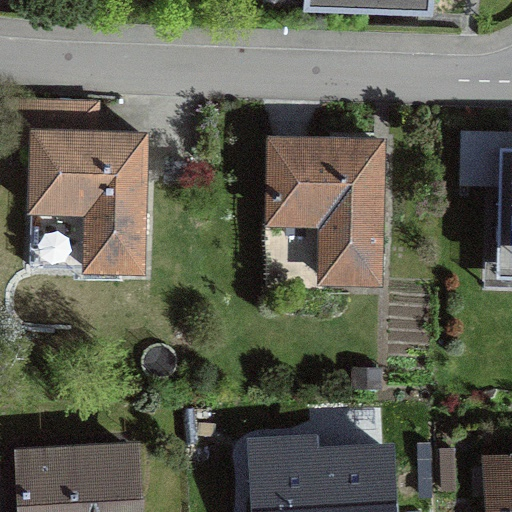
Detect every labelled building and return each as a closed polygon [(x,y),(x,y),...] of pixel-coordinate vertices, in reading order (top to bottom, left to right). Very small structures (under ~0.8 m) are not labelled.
[(304,0),(303,10),(432,14),(433,0),(304,0)] [(34,208),(90,209),(88,266),(138,268),(142,137),(93,136),(93,124),(94,106),(8,103),(7,141),(36,142),(34,208)] [(459,184),(484,185),(499,185),(499,161),(511,162),(511,130),(460,129),(460,145),(459,184)] [(324,278),(377,279),(379,143),(332,142),(273,141),(272,219),(325,220),(324,278)] [(511,162),(499,161),(497,259),(511,259),(511,162)] [(312,456),(311,442),(259,444),(261,511),(388,511),(385,452),(312,456)] [(119,511),(119,500),(137,499),(134,450),(20,457),(23,511),(119,511)] [(511,511),(511,462),(494,463),(497,511),(511,511)]
